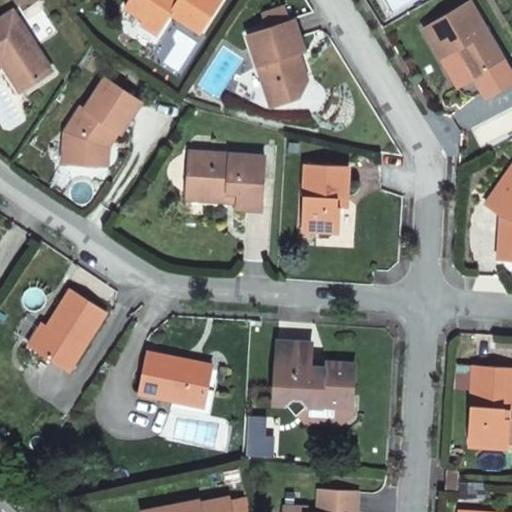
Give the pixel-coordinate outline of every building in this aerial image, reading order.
[(130,0),(124,10),(141,21),(144,17),(159,27),(169,12),(198,31),(217,0),(130,0)] [(504,60),(470,1),(423,28),(441,59),(458,50),(473,77),(504,60)] [(303,49),(299,38),(292,16),(287,17),(283,3),(259,11),(264,25),(246,31),(270,104),(295,96),(303,80),(294,52),(303,49)] [(51,71),(12,11),(0,19),(0,62),(1,62),(7,59),(26,88),(51,71)] [(137,27),(152,37),(159,27),(144,17),(141,21),(137,27)] [(26,88),(7,59),(1,62),(21,91),(26,88)] [(105,77),(85,108),(82,106),(65,132),(65,165),(103,165),(103,144),(108,136),(114,140),(119,131),(122,133),(143,102),(105,77)] [(264,157),(190,152),(187,190),(205,191),(205,198),(225,199),(226,190),(237,191),(237,200),(236,208),(261,209),(264,157)] [(307,164),(303,231),(340,233),(341,206),(339,206),(339,197),(347,197),(349,165),(307,164)] [(511,166),(486,204),(499,213),(507,218),(498,229),(498,257),(511,257),(511,166)] [(205,191),(187,190),(186,196),(205,198),(205,191)] [(225,199),(237,200),(237,191),(226,190),(225,199)] [(347,206),(347,197),(339,197),(339,206),(341,206),(347,206)] [(499,213),(498,229),(507,218),(499,213)] [(68,371),(106,310),(71,287),(47,325),(32,348),(68,371)] [(32,348),(47,325),(43,322),(27,345),(32,348)] [(278,342),(274,403),(285,404),(296,416),(309,405),(337,407),(337,397),(352,399),(354,363),(329,363),(323,368),(311,367),(311,362),(311,344),(278,342)] [(139,392),(173,399),(204,405),(211,369),(212,364),(196,361),(191,365),(180,363),(182,358),(147,351),(139,392)] [(511,367),(473,365),(468,445),(508,448),(510,417),(505,417),(506,408),(510,408),(511,408),(511,367)] [(171,409),(209,417),(219,370),(211,369),(204,405),(173,399),(171,409)] [(351,407),(352,399),(337,397),(337,407),(351,407)] [(457,491),(459,468),(447,467),(445,490),(457,491)] [(356,511),(357,491),(320,490),(318,511),(306,511),(307,507),(284,506),(284,511),(356,511)] [(199,501),(142,511),(231,511),(229,498),(199,504),(199,501)]
